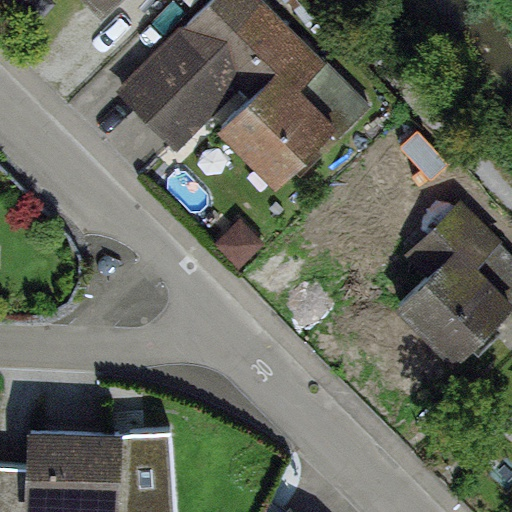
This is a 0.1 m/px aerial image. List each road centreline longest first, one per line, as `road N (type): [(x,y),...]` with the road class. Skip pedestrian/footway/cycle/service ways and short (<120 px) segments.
road 1 (residential): [(236,347),(84,177),(0,100)]
road 2 (residential): [(0,345),(236,347)]
road 3 (residential): [(403,511),(236,347)]
